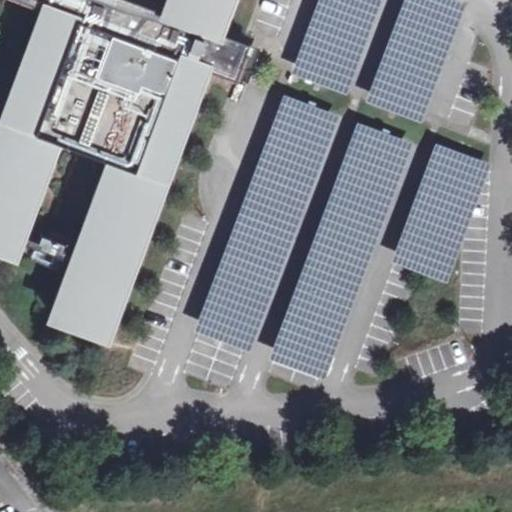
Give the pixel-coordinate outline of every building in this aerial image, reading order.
[(0,0),(0,121),(6,124),(0,141),(0,252),(19,259),(24,244),(77,264),(55,321),(110,341),(210,72),(238,82),(247,56),(251,45),(224,35),(236,0),(174,0),(169,15),(143,5),(128,0),(0,0)] [(316,0),(292,64),(349,85),(380,0),(316,0)] [(463,0),(400,0),(365,93),(421,115),(464,0),(463,0)] [(280,100),(194,325),(248,345),(334,120),(280,100)] [(357,119),(270,354),(324,374),(411,139),(357,119)] [(436,140),(391,257),(446,278),(491,161),(436,140)]
